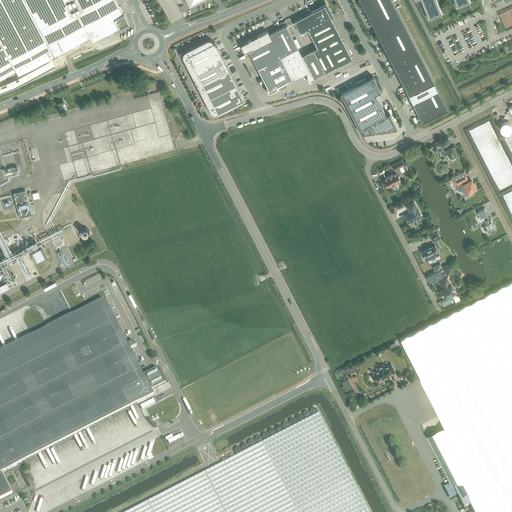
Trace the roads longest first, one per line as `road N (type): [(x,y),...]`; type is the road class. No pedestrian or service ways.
road 1 (unclassified): [(396,511),(201,131)]
road 2 (residential): [(437,307),(367,171),(370,154)]
road 3 (unclassified): [(261,113),(223,36),(226,27),(292,0)]
road 4 (unclassified): [(343,0),(416,140)]
road 5 (unclassified): [(261,113),(327,100),(370,154)]
road 6 (residential): [(511,239),(451,122)]
